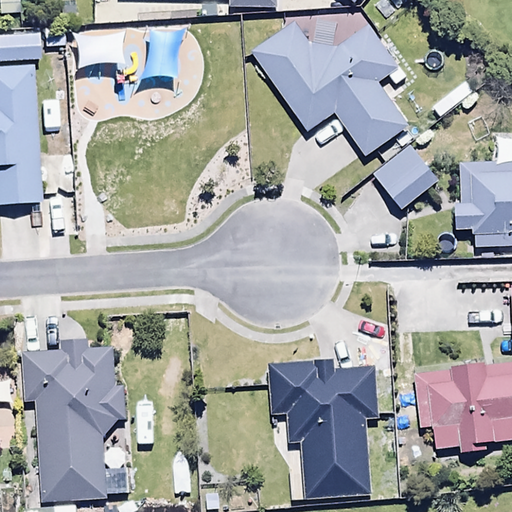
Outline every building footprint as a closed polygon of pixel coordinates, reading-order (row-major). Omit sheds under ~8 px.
[(226,0),(226,11),(273,12),(273,0),(226,0)] [(293,25),(248,56),(304,138),(332,119),(362,163),(405,133),(375,89),(387,81),(393,90),(406,81),(396,67),(393,69),(365,28),(335,49),(307,45),(293,25)] [(0,36),(0,66),(36,66),(36,35),(0,36)] [(0,210),(38,208),(37,186),(43,186),(41,160),(36,160),(30,68),(0,69),(0,210)] [(369,177),(396,214),(436,186),(409,149),(369,177)] [(511,170),(491,170),(491,166),(457,167),(458,208),(452,208),(452,235),(470,235),(470,241),(471,241),(471,252),(511,251),(511,170)] [(22,405),(32,405),(40,507),(51,506),(51,511),(73,511),(73,507),(104,505),(99,443),(116,424),(123,423),(121,390),(112,391),(110,351),(86,352),(86,343),(57,344),(58,355),(19,357),(22,405)] [(298,446),(302,504),(368,500),(364,424),(375,423),(372,371),(330,373),(330,364),(311,365),(311,367),(265,370),(269,448),(298,446)] [(485,454),(484,447),(511,444),(511,366),(483,369),(483,367),(449,371),(449,375),(412,379),(417,432),(430,431),(432,455),(457,452),(458,457),(485,454)]
